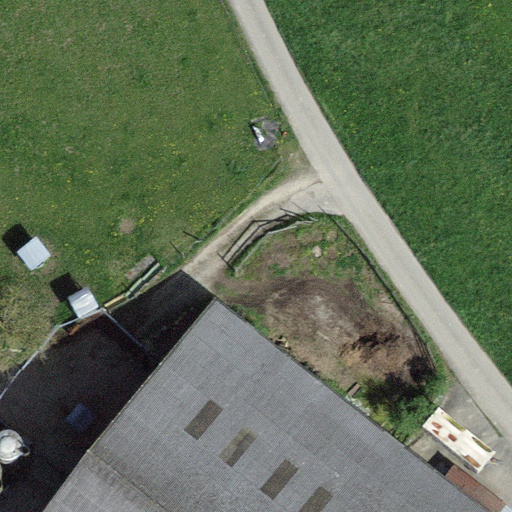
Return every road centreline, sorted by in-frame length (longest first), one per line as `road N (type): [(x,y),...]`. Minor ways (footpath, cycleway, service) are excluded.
road 1 (residential): [(511,419),(334,174),(233,0)]
road 2 (track): [(0,386),(181,295),(334,174)]
